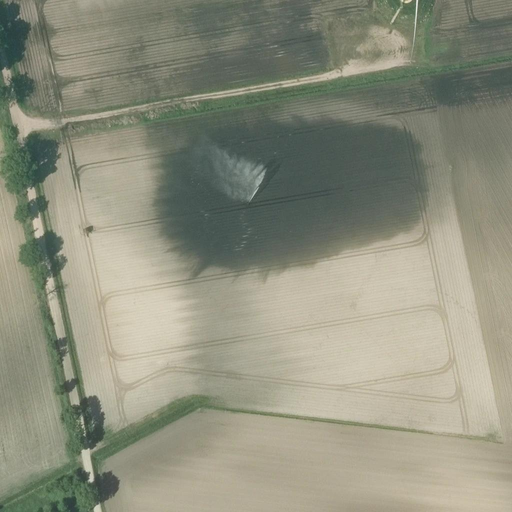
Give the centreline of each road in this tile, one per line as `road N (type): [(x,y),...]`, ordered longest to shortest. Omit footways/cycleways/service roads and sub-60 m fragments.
road 1 (track): [(0,47),(53,306)]
road 2 (track): [(96,511),(53,306)]
